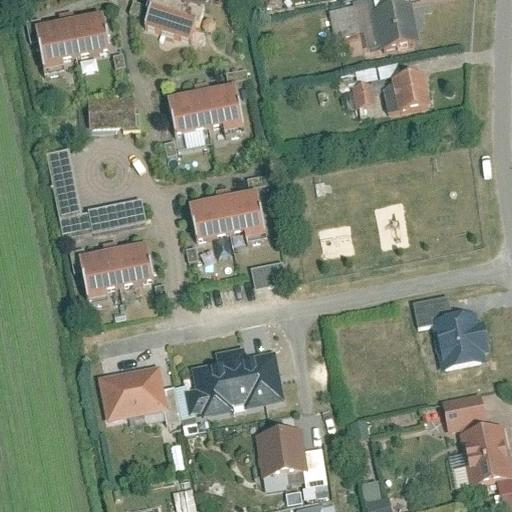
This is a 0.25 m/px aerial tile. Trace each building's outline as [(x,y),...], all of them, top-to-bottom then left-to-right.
[(203,0),(149,0),(141,35),(192,48),(203,0)] [(406,6),(373,14),(370,3),(353,8),(360,36),(375,32),(382,60),(417,51),(406,6)] [(107,59),(99,22),(34,34),(43,78),(62,75),(61,68),(107,59)] [(418,77),(389,84),(397,118),(426,111),(418,77)] [(369,87),(351,91),(357,115),(374,111),(369,87)] [(195,99),(164,106),(173,145),(220,134),(222,142),(242,138),(231,92),(209,97),(207,88),(194,91),(195,99)] [(134,103),(88,107),(91,135),(136,131),(134,103)] [(70,157),(47,161),(63,244),(146,228),(142,208),(82,220),(70,157)] [(216,204),(186,211),(195,249),(240,238),(242,248),(267,243),(256,195),(232,200),(231,194),(215,198),(216,204)] [(105,258),(77,264),(87,310),(107,306),(106,300),(152,290),(144,249),(118,254),(117,248),(104,251),(105,258)] [(253,294),(286,289),(283,267),(250,272),(253,294)] [(454,320),(450,303),(414,311),(418,330),(430,328),(441,377),(484,367),(473,316),(454,320)] [(190,393),(194,420),(282,405),(274,358),(196,370),(200,391),(190,393)] [(182,427),(174,390),(165,392),(159,369),(97,383),(107,427),(164,414),(167,431),(182,427)] [(490,432),(483,400),(441,409),(447,439),(459,437),(471,493),(511,483),(511,470),(503,429),(490,432)] [(303,427),(257,438),(267,480),(313,469),(303,427)] [(390,511),(388,502),(381,503),(377,485),(361,488),(366,511),(390,511)]
